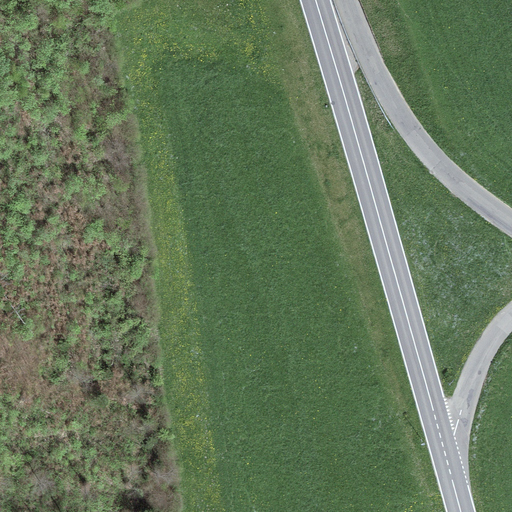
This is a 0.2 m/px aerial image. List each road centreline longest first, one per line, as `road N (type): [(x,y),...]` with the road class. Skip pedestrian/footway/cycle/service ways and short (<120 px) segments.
road 1 (tertiary): [(315,0),(447,461)]
road 2 (unclassified): [(511,222),(447,172),(408,127),(346,0)]
road 3 (unclassified): [(447,461),(483,353),(511,315)]
